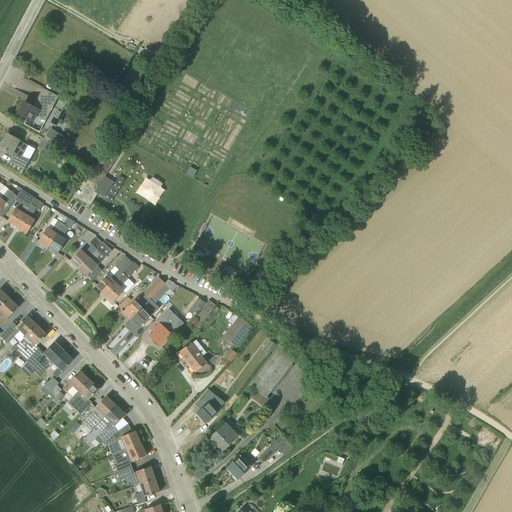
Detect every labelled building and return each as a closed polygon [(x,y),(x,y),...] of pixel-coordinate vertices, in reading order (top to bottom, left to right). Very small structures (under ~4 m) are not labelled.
[(81,88),(78,77),(66,80),(69,91),(81,88)] [(24,103),(18,115),(27,120),(24,126),(39,133),(42,128),(45,122),(58,97),(52,94),(43,89),(33,108),(24,103)] [(45,136),(55,144),(57,145),(63,137),(50,128),(44,136),(45,136)] [(23,156),(28,146),(7,135),(0,148),(0,149),(14,157),(11,164),(24,171),(30,160),(23,156)] [(38,147),(49,154),(55,144),(45,136),(38,147)] [(69,141),(63,137),(57,145),(63,149),(69,141)] [(105,176),(117,157),(107,150),(86,183),(83,181),(73,196),(90,207),(98,194),(94,192),(104,178),(105,176)] [(105,199),(114,184),(104,178),(94,192),(97,194),(105,199)] [(72,190),(69,183),(58,187),(61,194),(72,190)] [(0,209),(10,197),(15,200),(17,197),(4,187),(3,188),(3,189),(0,192),(0,209)] [(18,229),(36,200),(21,191),(17,197),(15,200),(24,206),(20,212),(15,209),(7,222),(18,229)] [(27,234),(35,221),(30,218),(36,209),(39,210),(43,204),(36,200),(18,229),(27,234)] [(48,247),(66,218),(60,215),(56,221),(58,222),(51,231),(47,229),(39,241),(48,247)] [(66,241),(62,238),(68,229),(70,230),(75,223),(68,218),(67,219),(66,218),(48,247),(58,254),(66,241)] [(78,269),(97,250),(101,245),(102,243),(95,237),(89,243),(92,246),(84,254),(80,250),(70,261),(78,269)] [(93,262),(101,254),(97,250),(78,269),(86,277),(88,275),(93,279),(101,270),(97,266),(93,262)] [(96,287),(104,294),(123,275),(132,264),(125,257),(115,267),(119,270),(112,277),(108,274),(96,287)] [(123,275),(104,294),(113,302),(123,291),(119,288),(128,279),(138,268),(133,263),(132,264),(123,275)] [(155,295),(165,284),(164,284),(159,279),(144,295),(145,296),(139,303),(135,299),(123,312),(132,320),(150,301),(155,295)] [(165,284),(169,288),(174,283),(168,280),(164,284),(165,284)] [(0,308),(9,299),(0,290),(0,308)] [(18,308),(9,299),(0,308),(0,312),(3,315),(0,318),(0,323),(1,325),(18,308)] [(195,317),(205,304),(199,299),(189,312),(195,317)] [(150,301),(132,320),(140,328),(158,308),(154,305),(150,301)] [(198,329),(203,323),(216,306),(208,301),(191,323),(198,329)] [(183,324),(168,310),(156,322),(158,324),(154,330),(156,331),(150,337),(159,346),(170,334),(172,336),(183,324)] [(0,337),(6,344),(13,336),(14,338),(20,332),(25,337),(36,326),(27,316),(17,327),(12,323),(0,335),(0,337)] [(236,347),(251,327),(239,318),(224,338),(227,341),(226,343),(231,347),(233,345),(236,347)] [(27,354),(46,335),(36,326),(25,337),(14,349),(23,358),(20,361),(25,365),(29,361),(29,360),(31,358),(27,354)] [(206,353),(196,340),(180,352),(181,354),(184,357),(185,359),(191,366),(192,367),(194,371),(195,372),(206,364),(201,357),(206,353)] [(264,361),(269,355),(276,346),(269,341),(262,350),(264,351),(259,357),(264,361)] [(64,352),(54,343),(38,360),(42,364),(44,362),(49,367),(53,363),(64,352)] [(256,391),(266,398),(274,387),(276,388),(293,365),(291,364),(296,358),(280,346),(250,386),(256,391)] [(230,362),(236,354),(232,351),(226,359),(230,362)] [(73,361),(64,352),(53,363),(58,368),(52,374),(56,378),(73,361)] [(89,381),(79,371),(63,389),(67,393),(73,387),(78,392),(89,381)] [(44,386),(50,393),(51,393),(57,386),(58,384),(52,378),(44,386)] [(99,390),(89,381),(78,392),(84,398),(78,404),(82,407),(99,390)] [(57,386),(51,393),(50,393),(49,395),(56,403),(63,396),(59,392),(61,390),(57,386)] [(212,399),(218,394),(212,389),(204,397),(209,402),(196,414),(205,424),(221,410),(212,399)] [(266,398),(256,391),(251,397),(263,406),(268,399),(266,398)] [(86,417),(92,423),(95,427),(96,427),(106,416),(116,406),(106,397),(86,417)] [(118,432),(114,426),(125,416),(116,406),(106,416),(96,427),(95,427),(92,430),(93,431),(95,428),(100,433),(94,439),(99,445),(118,432)] [(80,427),(75,422),(71,426),(76,431),(80,427)] [(225,424),(209,439),(222,452),(237,437),(225,425),(225,424)] [(113,442),(118,453),(126,450),(140,443),(135,432),(121,438),(119,431),(118,432),(105,441),(107,445),(113,442)] [(140,443),(126,450),(118,453),(122,462),(116,465),(116,466),(115,467),(118,473),(123,472),(123,471),(132,467),(130,463),(146,456),(140,443)] [(275,452),(270,447),(258,459),(263,464),(275,452)] [(252,466),(243,455),(227,469),(238,479),(252,466)] [(151,467),(128,475),(130,480),(138,478),(140,484),(155,479),(151,467)] [(155,479),(140,484),(142,492),(135,495),(137,500),(145,497),(159,493),(155,479)]
